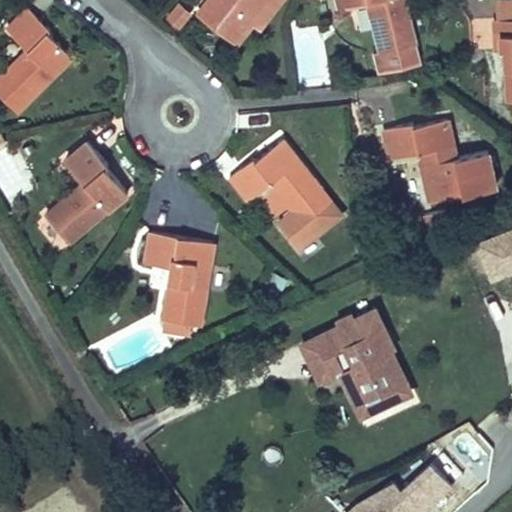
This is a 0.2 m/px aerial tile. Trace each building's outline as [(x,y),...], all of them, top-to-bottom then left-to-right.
[(0,81),(22,101),(78,37),(36,0),(17,0),(3,16),(28,35),(0,67),(0,81)] [(192,0),(171,0),(184,11),(192,0)] [(207,0),(239,25),(259,0),(207,0)] [(423,59),(407,0),(337,0),(339,8),(362,2),(380,70),(423,59)] [(511,0),(498,0),(499,9),(511,7),(511,0)] [(511,7),(499,9),(503,41),(511,40),(511,7)] [(388,160),(419,156),(426,202),(491,193),(486,154),(451,159),(446,119),(384,127),(388,160)] [(344,209),(284,132),(227,177),(246,202),(269,184),(287,206),(275,216),(297,245),(344,209)] [(61,241),(128,196),(90,145),(63,163),(79,186),(40,213),(61,241)] [(144,262),(166,266),(159,323),(201,328),(207,282),(192,280),(194,263),(208,265),(211,239),(148,232),(144,262)] [(338,325),(316,336),(334,373),(341,370),(356,403),(366,398),(372,409),(396,397),(390,384),(401,379),(388,350),(391,348),(372,308),(352,318),(350,315),(336,321),(338,325)] [(334,373),(316,336),(299,344),(317,381),(334,373)] [(408,392),(401,379),(390,384),(396,397),(408,392)] [(372,409),(366,398),(356,403),(362,414),(372,409)] [(472,462),(490,452),(477,428),(459,438),(472,462)] [(359,501),(347,511),(423,511),(456,481),(434,458),(406,485),(398,477),(359,501)]
